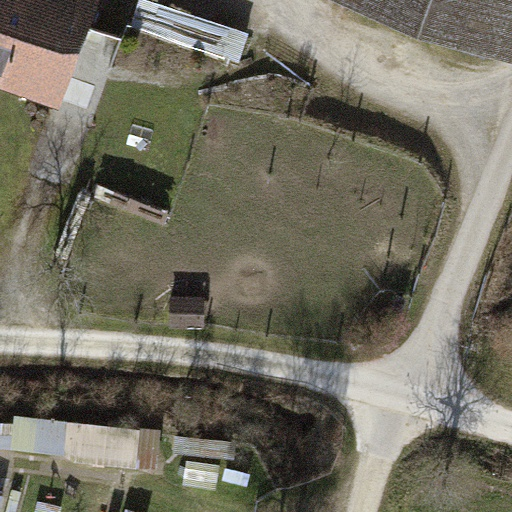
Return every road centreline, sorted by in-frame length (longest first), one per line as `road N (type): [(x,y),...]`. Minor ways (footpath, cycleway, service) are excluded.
road 1 (track): [(511,424),(197,351),(0,344)]
road 2 (track): [(363,511),(393,397),(441,328),(511,151)]
